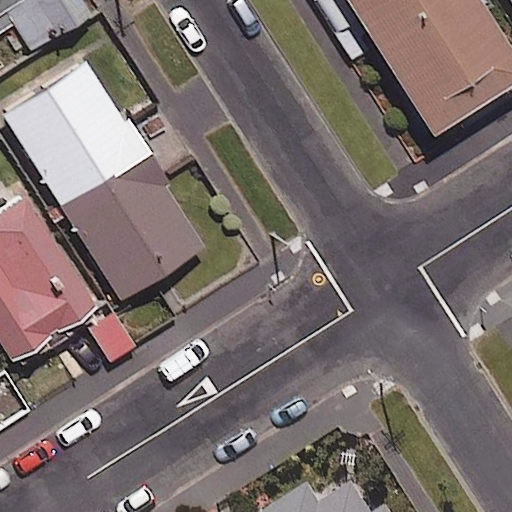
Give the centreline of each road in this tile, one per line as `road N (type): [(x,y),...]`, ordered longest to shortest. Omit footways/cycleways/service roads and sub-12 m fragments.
road 1 (residential): [(384,288),(34,511)]
road 2 (residential): [(384,288),(201,0)]
road 3 (residential): [(511,489),(384,288)]
road 4 (residential): [(511,206),(384,288)]
